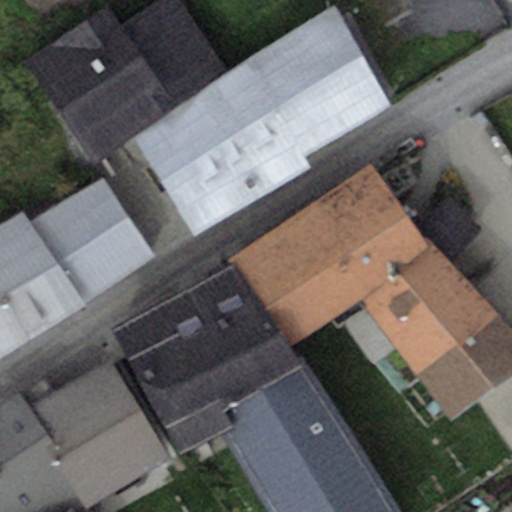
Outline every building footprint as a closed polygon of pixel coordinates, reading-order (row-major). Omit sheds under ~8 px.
[(110,4),(27,58),(94,161),(133,135),(229,73),(180,0),(156,0),(122,23),(110,4)] [(304,152),(391,96),(333,6),(229,73),(133,135),(197,234),(310,161),(304,152)] [(373,164),(303,211),(361,297),(431,250),(415,226),(373,164)] [(0,221),(0,358),(156,259),(102,176),(29,223),(20,209),(0,221)] [(451,193),(415,226),(431,250),(361,297),(451,417),(511,372),(511,325),(453,261),(481,228),(451,193)] [(290,344),(361,297),(303,211),(232,258),(235,263),(290,344)] [(235,263),(114,329),(181,453),(220,434),(268,511),(398,511),(290,344),(235,263)] [(110,357),(27,409),(80,496),(87,507),(170,455),(110,357)] [(20,398),(0,409),(0,511),(53,511),(80,496),(27,409),(20,398)]
